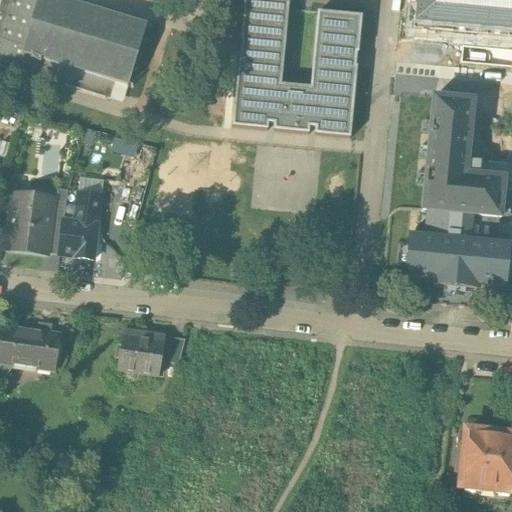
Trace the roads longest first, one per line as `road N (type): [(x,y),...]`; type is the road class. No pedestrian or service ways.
road 1 (residential): [(357,329),(0,288)]
road 2 (residential): [(390,0),(360,298)]
road 3 (residential): [(511,343),(357,329)]
